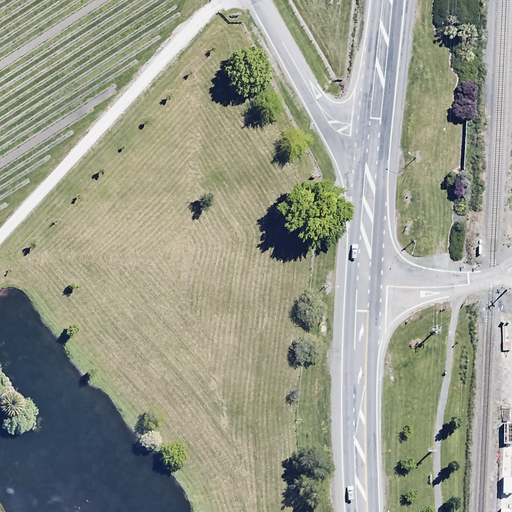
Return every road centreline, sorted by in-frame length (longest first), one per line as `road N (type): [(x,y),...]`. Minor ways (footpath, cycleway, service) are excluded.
road 1 (trunk): [(366,511),(368,285)]
road 2 (unclassified): [(371,142),(335,128),(265,0)]
road 3 (unclassified): [(511,268),(459,285),(368,285)]
road 4 (trunk): [(368,285),(371,142)]
road 5 (trunk): [(371,142),(386,0)]
